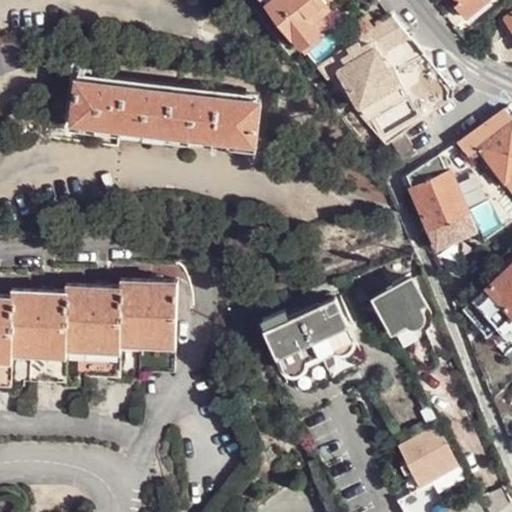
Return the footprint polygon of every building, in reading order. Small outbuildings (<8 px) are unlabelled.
[(270,0),(266,3),(300,44),(333,20),(326,10),(330,6),(326,0),(270,0)] [(459,0),(460,1),(456,4),(461,11),(466,17),(487,0),(459,0)] [(366,32),(376,24),(369,13),(358,21),(366,32)] [(399,24),(392,15),(384,19),(385,23),(348,44),(317,63),(331,79),(343,73),(361,104),(379,95),(397,85),(380,49),(406,33),(399,24)] [(0,73),(31,63),(22,34),(0,41),(0,73)] [(86,72),(85,77),(258,98),(259,91),(86,72)] [(71,119),(259,141),(263,98),(258,98),(85,77),(75,77),(71,119)] [(383,103),(379,95),(361,104),(366,112),(383,103)] [(511,111),(505,104),(458,140),(473,155),(482,149),(511,186),(511,111)] [(257,148),(259,141),(71,119),(70,125),(257,148)] [(405,135),(392,143),(403,160),(416,152),(405,135)] [(403,176),(406,185),(410,184),(437,246),(478,229),(467,204),(453,168),(447,170),(443,161),(440,152),(403,176)] [(511,314),(511,263),(465,307),(479,322),(490,314),(500,324),(511,314)] [(376,296),(389,320),(403,313),(407,318),(408,318),(408,319),(413,320),(418,318),(421,315),(423,313),(423,310),(423,308),(423,304),(421,302),(426,299),(414,275),(376,296)] [(122,334),(177,336),(178,279),(122,278),(121,284),(67,284),(66,289),(13,288),(12,293),(0,293),(0,353),(13,353),(14,347),(67,348),(67,342),(122,342),(122,334)] [(335,295),(290,315),(267,324),(279,351),(280,354),(281,358),(284,363),(287,366),(289,367),(294,368),(300,368),(302,367),(304,366),(305,363),(306,360),(306,356),(334,345),(335,347),(338,349),(341,349),(344,349),(347,347),(349,346),(351,344),(353,340),(354,338),(354,335),(335,295)] [(267,324),(290,315),(286,307),(263,316),(267,324)] [(403,313),(389,320),(393,327),(407,318),(403,313)] [(511,333),(511,314),(500,324),(499,326),(510,335),(511,333)] [(177,344),(177,336),(122,334),(122,342),(144,342),(161,343),(177,344)] [(121,349),(122,342),(67,342),(67,348),(86,349),(103,350),(121,349)] [(176,371),(177,344),(161,343),(144,342),(144,369),(176,371)] [(121,375),(121,349),(103,350),(86,349),(87,374),(121,375)] [(67,380),(67,355),(49,355),(31,354),(31,380),(67,380)] [(0,385),(12,385),(13,360),(0,360),(0,385)] [(485,374),(487,381),(505,367),(500,360),(485,374)] [(454,454),(439,423),(400,442),(413,468),(427,461),(429,466),(454,454)] [(427,461),(413,468),(420,482),(458,462),(454,454),(429,466),(427,461)] [(432,480),(398,499),(404,511),(439,511),(447,508),(432,480)] [(460,505),(463,511),(485,511),(477,495),(460,505)]
